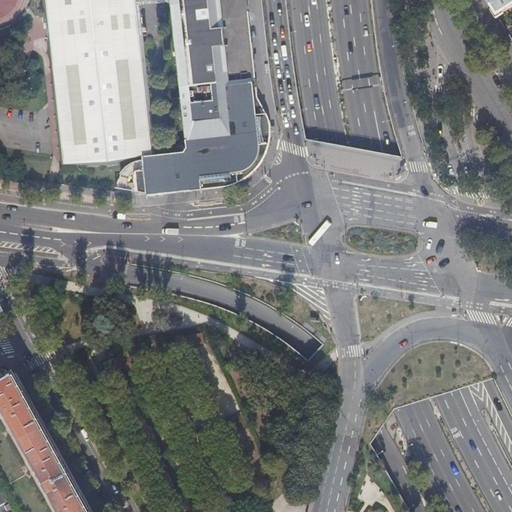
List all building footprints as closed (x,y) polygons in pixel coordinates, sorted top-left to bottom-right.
[(153,158),(137,5),(136,1),(136,0),(45,0),(47,12),(43,13),(44,22),(48,21),(50,42),(64,167),(143,159),(153,158)] [(143,163),(144,171),(136,171),(137,178),(134,178),(134,181),(136,187),(138,192),(147,193),(147,195),(220,187),(229,186),(234,184),(239,182),(245,178),(249,175),(253,172),(259,164),(265,155),(267,148),(269,140),(270,132),(269,121),(267,114),(257,97),(246,0),(171,0),(187,148),(184,152),(181,153),(153,158),(143,159),(143,163)] [(511,0),(486,0),(497,16),(511,5),(511,0)] [(204,343),(202,332),(188,335),(190,345),(204,343)] [(103,381),(89,355),(84,368),(94,386),(100,383),(103,381)] [(129,379),(117,356),(102,364),(108,374),(115,371),(117,373),(108,378),(112,387),(129,379)] [(0,405),(59,511),(92,511),(17,375),(14,376),(13,374),(2,380),(0,376),(0,405)] [(0,505),(8,501),(0,486),(0,505)] [(14,511),(8,501),(0,505),(0,511),(14,511)]
